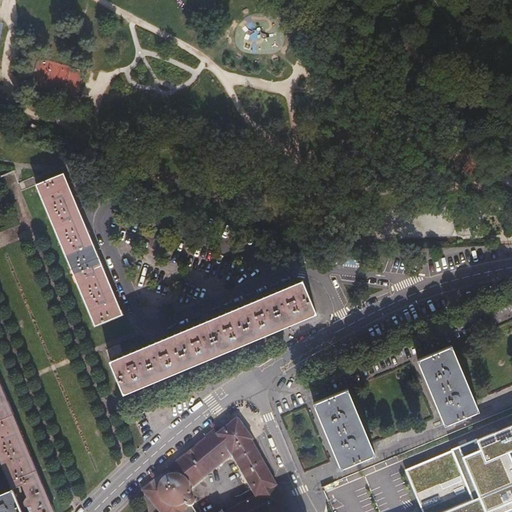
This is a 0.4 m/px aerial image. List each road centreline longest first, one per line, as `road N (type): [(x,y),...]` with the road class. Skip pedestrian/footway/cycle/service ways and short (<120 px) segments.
road 1 (residential): [(94,511),(251,376)]
road 2 (track): [(358,0),(511,126)]
road 3 (residential): [(251,376),(310,511)]
